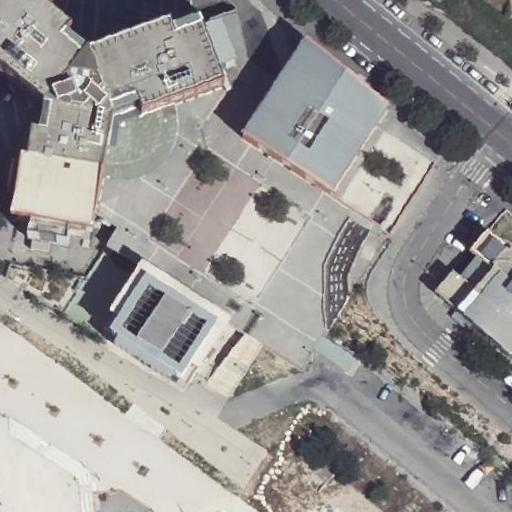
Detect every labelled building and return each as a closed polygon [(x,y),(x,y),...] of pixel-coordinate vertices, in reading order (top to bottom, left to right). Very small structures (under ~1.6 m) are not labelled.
[(34,0),(0,0),(0,69),(44,107),(88,54),(66,35),(71,30),(34,0)] [(88,54),(112,119),(140,108),(142,115),(169,105),(223,85),(199,20),(173,30),(170,24),(88,54)] [(386,106),(305,39),(242,137),(331,193),(386,106)] [(88,54),(44,107),(112,119),(88,54)] [(112,119),(103,175),(127,179),(135,175),(142,170),(132,162),(144,145),(158,131),(167,139),(172,130),(175,120),(169,105),(142,115),(140,108),(112,119)] [(112,119),(44,107),(39,136),(32,134),(17,225),(83,236),(90,203),(97,204),(103,175),(112,119)] [(144,145),(132,162),(142,170),(151,161),(161,149),(167,139),(158,131),(144,145)] [(432,293),(481,334),(511,296),(511,251),(486,230),(468,251),(475,259),(459,278),(451,272),(432,293)] [(226,339),(146,289),(108,350),(188,399),(226,339)] [(511,296),(481,334),(511,360),(511,296)]
